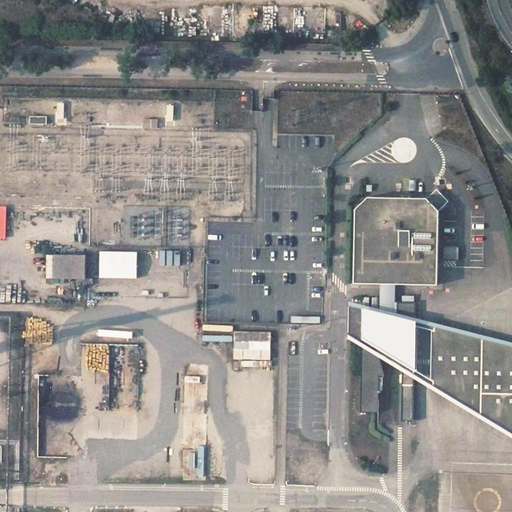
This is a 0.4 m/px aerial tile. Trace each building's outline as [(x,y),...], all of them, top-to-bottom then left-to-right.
[(46,125),(47,116),(31,116),(31,125),(46,125)] [(156,120),(144,120),(143,128),(156,129),(156,120)] [(435,188),(426,197),(438,210),(447,201),(435,188)] [(354,209),(353,283),(416,283),(437,284),(438,210),(426,197),(367,197),(354,209)] [(85,279),(86,256),(47,255),(46,277),(85,279)] [(511,342),(415,318),(347,301),(347,338),(363,348),(379,358),(403,372),(415,379),(511,437),(511,342)] [(363,348),(362,412),(379,413),(379,392),(383,390),(385,376),(379,358),(363,348)] [(413,422),(415,379),(403,372),(401,421),(413,422)]
